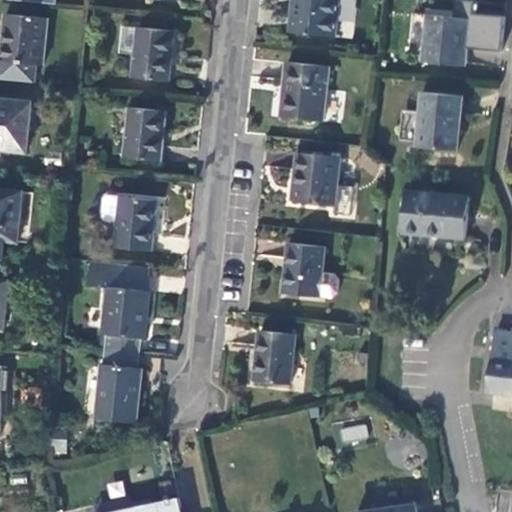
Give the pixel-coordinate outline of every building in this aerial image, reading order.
[(293,0),(290,33),(335,37),(339,0),(293,0)] [(409,53),(423,54),(423,61),(464,66),(469,20),(427,15),(412,14),(409,53)] [(0,60),(0,79),(33,83),(35,66),(42,66),(47,19),(7,15),(1,61),(0,60)] [(168,82),(174,32),(153,30),(121,25),(118,39),(118,52),(135,54),(133,78),(168,82)] [(329,67),(288,63),(282,116),(323,120),(329,67)] [(461,97),(422,93),(417,146),(456,151),(461,97)] [(31,103),(0,100),(0,149),(26,152),(31,103)] [(160,162),(164,111),(120,108),(117,137),(126,139),(124,157),(160,162)] [(294,202),(334,206),(336,185),(339,158),(297,154),(294,202)] [(336,185),(334,206),(334,215),(350,215),(352,187),(336,185)] [(24,194),(0,191),(0,240),(19,243),(24,194)] [(468,197),(408,192),(404,234),(465,241),(468,197)] [(155,202),(120,197),(114,247),(151,251),(155,202)] [(324,247),(289,244),(284,295),(331,298),(337,294),(338,281),(334,275),(321,274),(324,247)] [(107,336),(106,350),(140,354),(141,339),(147,339),(151,293),(149,292),(152,270),(91,264),(88,285),(107,288),(103,334),(107,336)] [(291,385),(296,336),(260,332),(255,381),(291,385)] [(511,394),(511,335),(496,333),(490,392),(511,394)] [(140,354),(106,350),(105,365),(102,366),(96,418),(137,423),(143,370),(138,369),(140,354)] [(0,437),(1,438),(2,402),(7,402),(8,372),(3,372),(4,367),(0,367),(0,437)] [(339,428),(341,443),(368,440),(366,424),(339,428)] [(181,511),(179,500),(118,511),(181,511)]
